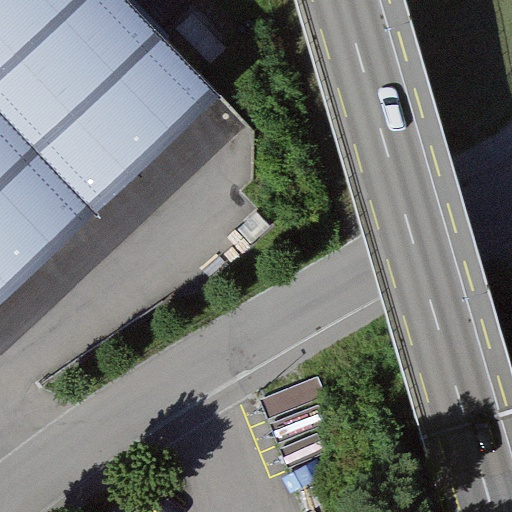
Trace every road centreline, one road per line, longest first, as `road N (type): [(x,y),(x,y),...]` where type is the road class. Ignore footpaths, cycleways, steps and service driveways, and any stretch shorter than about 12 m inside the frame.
road 1 (residential): [(0,510),(45,469),(184,375),(359,273),(511,197)]
road 2 (secondary): [(493,511),(345,0)]
